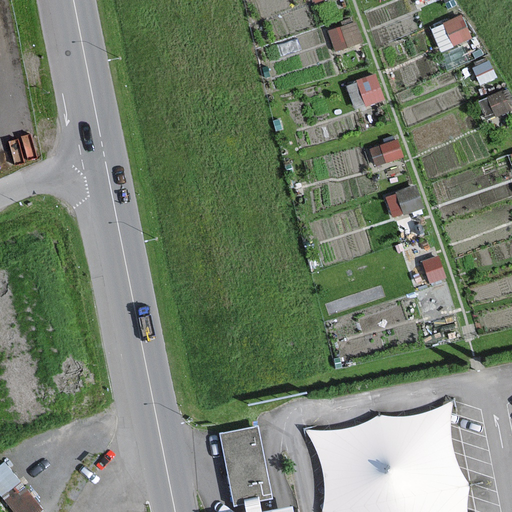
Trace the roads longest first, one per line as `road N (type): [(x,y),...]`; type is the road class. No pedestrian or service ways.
road 1 (primary): [(103,154),(175,511)]
road 2 (primary): [(73,0),(103,154)]
